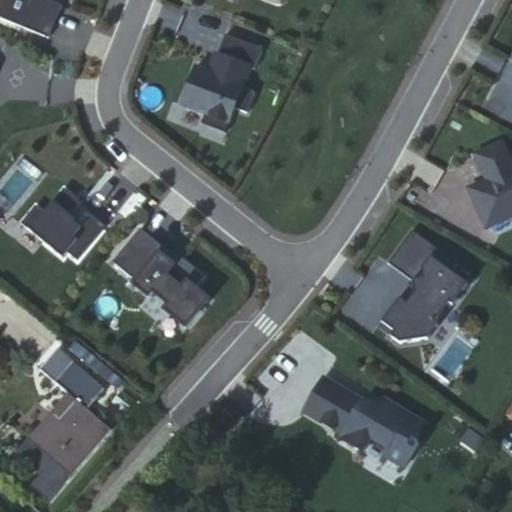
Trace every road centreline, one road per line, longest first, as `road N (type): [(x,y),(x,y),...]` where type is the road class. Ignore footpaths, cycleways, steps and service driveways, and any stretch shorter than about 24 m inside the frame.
road 1 (residential): [(302,282),(118,127),(108,92),(142,0)]
road 2 (residential): [(467,0),(377,169),(302,282)]
road 3 (residential): [(302,282),(178,425)]
